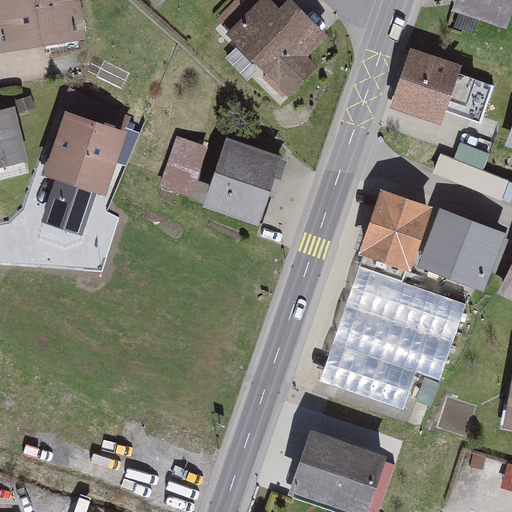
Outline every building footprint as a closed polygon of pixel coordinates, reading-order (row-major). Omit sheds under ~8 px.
[(0,0),(0,40),(76,30),(71,0),(0,0)] [(328,32),(295,0),(246,0),(221,25),(288,92),(318,62),(308,52),(328,32)] [(507,24),(511,9),(511,0),(454,0),(453,5),(507,24)] [(441,121),(462,62),(410,44),(390,104),(441,121)] [(124,123),(65,101),(36,181),(94,202),(124,123)] [(10,110),(0,111),(0,169),(19,166),(10,110)] [(511,157),(511,110),(495,151),(511,157)] [(178,135),(160,186),(192,197),(210,147),(178,135)] [(285,155),(229,135),(206,200),(263,220),(285,155)] [(461,143),(456,158),(442,153),(434,176),(504,200),(511,179),(485,170),(491,154),(461,143)] [(427,213),(377,197),(358,256),(408,272),(427,213)] [(500,236),(435,214),(414,275),(479,297),(500,236)] [(511,260),(496,293),(511,300),(511,260)] [(319,381),(403,409),(416,370),(440,378),(466,301),(358,265),(319,381)] [(511,368),(508,368),(497,430),(511,432),(511,368)] [(423,376),(415,400),(432,406),(440,382),(423,376)] [(477,408),(449,398),(439,428),(467,438),(477,408)] [(360,511),(379,458),(307,434),(288,491),(350,511),(360,511)]
